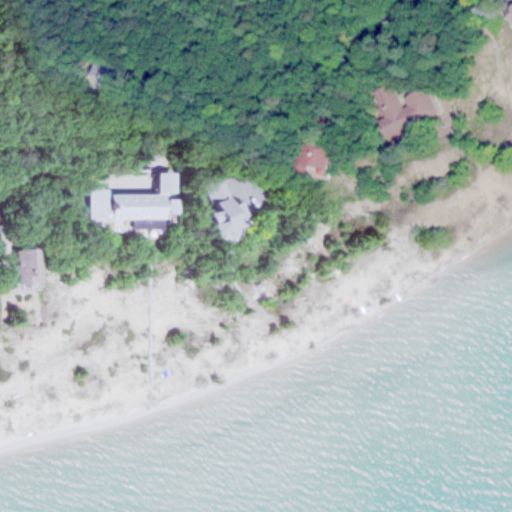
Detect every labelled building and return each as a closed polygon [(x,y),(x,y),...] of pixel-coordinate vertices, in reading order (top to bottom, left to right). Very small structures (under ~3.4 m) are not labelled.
[(92,63),(93,86),(116,86),(116,62),(92,63)] [(436,114),(425,87),(402,95),(404,101),(399,103),(391,83),(373,90),(384,116),(376,119),(382,135),(436,114)] [(319,129),(300,127),(294,170),(305,172),(306,166),(316,168),(315,175),(329,177),(333,141),(318,139),(319,129)] [(159,191),(165,191),(165,171),(153,171),(153,183),(159,183),(159,191)] [(191,178),(206,232),(232,224),(217,171),(191,178)] [(97,193),(97,188),(81,188),(81,225),(150,226),(150,193),(97,193)] [(1,283),(25,283),(25,247),(1,247),(1,283)]
